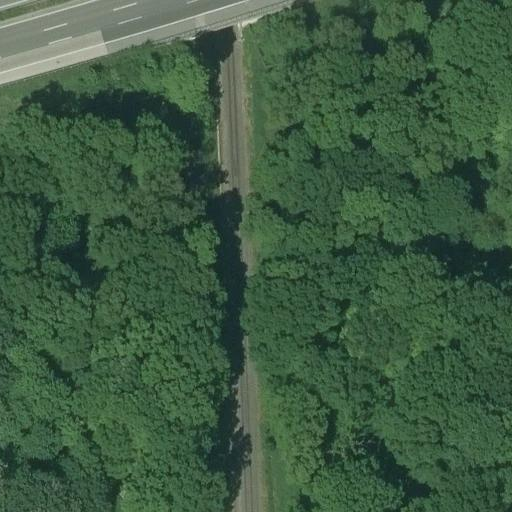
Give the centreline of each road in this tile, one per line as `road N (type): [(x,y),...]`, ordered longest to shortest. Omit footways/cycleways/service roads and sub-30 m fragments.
road 1 (track): [(0,323),(140,511)]
road 2 (motorway): [(0,60),(213,0)]
